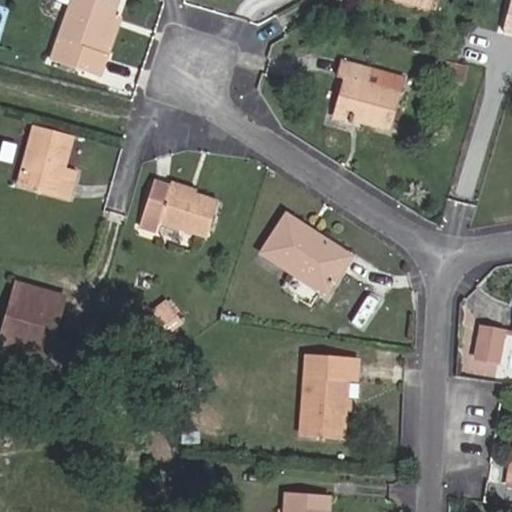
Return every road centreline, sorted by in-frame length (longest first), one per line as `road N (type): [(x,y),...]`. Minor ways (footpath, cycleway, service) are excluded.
road 1 (residential): [(189,84),(441,260)]
road 2 (residential): [(427,511),(441,260)]
